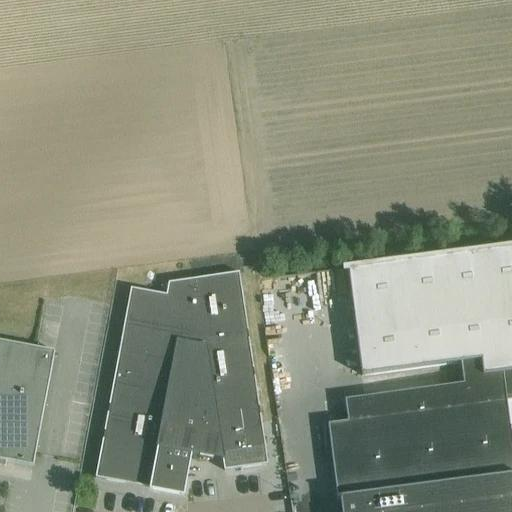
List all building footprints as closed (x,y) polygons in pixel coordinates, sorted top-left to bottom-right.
[(511,246),(343,268),(344,273),(348,272),(361,377),(469,363),(480,362),(483,378),(511,374),(511,246)] [(268,465),(239,273),(168,284),(166,296),(131,289),(95,479),(151,489),(161,491),(173,493),(182,495),(184,483),(190,455),(191,455),(211,459),(213,453),(221,452),(223,462),(224,472),(268,465)] [(55,352),(0,341),(0,461),(33,467),(55,352)] [(480,362),(469,363),(471,384),(344,400),(347,422),(327,425),(337,499),(511,476),(511,437),(507,403),(511,402),(511,374),(483,378),(480,362)] [(511,511),(511,476),(337,499),(338,511),(511,511)]
